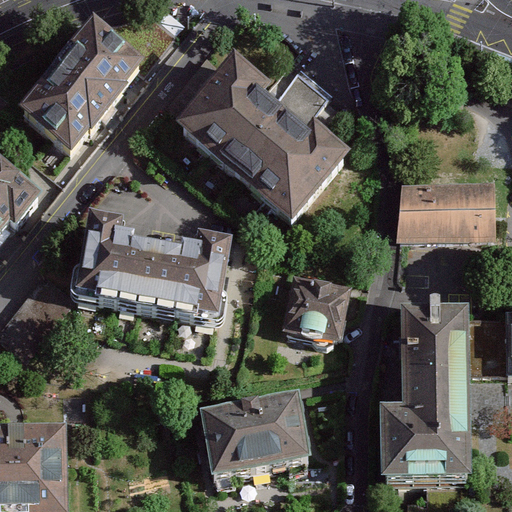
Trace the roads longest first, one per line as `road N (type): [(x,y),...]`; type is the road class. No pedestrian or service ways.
road 1 (residential): [(372,0),(365,49),(372,114),(392,184),(365,368),(360,511)]
road 2 (residential): [(236,0),(0,302)]
